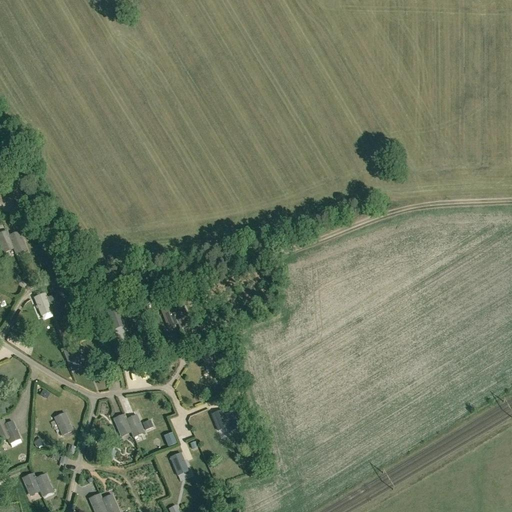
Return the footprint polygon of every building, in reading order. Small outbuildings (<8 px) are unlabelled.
[(9,237),(9,236),(7,231),(0,234),(0,245),(2,252),(13,248),(9,237)] [(9,237),(13,248),(15,253),(26,248),(19,232),(9,236),(9,237)] [(51,268),(58,262),(41,245),(35,251),(51,268)] [(46,299),(47,299),(45,294),(34,298),(40,314),(50,310),(46,299)] [(50,310),(52,315),(54,320),(65,316),(57,295),(47,299),(46,299),(50,310)] [(173,311),(174,311),(172,306),(161,310),(167,326),(177,322),(178,322),(173,311)] [(184,307),(174,311),(173,311),(178,322),(177,322),(179,328),(190,323),(184,307)] [(113,328),(123,324),(118,308),(107,312),(113,328)] [(75,368),(86,364),(79,348),(68,352),(75,368)] [(207,371),(217,367),(211,351),(201,355),(207,371)] [(230,432),(241,427),(234,411),(224,416),(222,411),(211,415),(218,431),(228,427),(230,432)] [(61,434),(72,429),(65,413),(54,418),(61,434)] [(131,431),(126,420),(124,415),(113,420),(120,436),(130,431),(131,431)] [(136,416),(126,420),(131,431),(130,431),(132,436),(143,432),(136,416)] [(0,441),(7,438),(9,442),(19,438),(12,422),(5,425),(4,421),(0,422),(0,441)] [(174,432),(166,436),(171,446),(179,442),(174,432)] [(23,438),(12,443),(14,449),(25,444),(23,438)] [(177,474),(187,470),(181,454),(170,459),(177,474)] [(35,479),(33,474),(22,479),(29,495),(39,490),(35,479)] [(45,475),(35,479),(39,490),(41,495),(52,491),(45,475)] [(101,500),(102,500),(99,495),(89,499),(94,511),(102,511),(106,511),(101,500)] [(112,495),(102,500),(101,500),(106,511),(116,511),(119,511),(112,495)]
